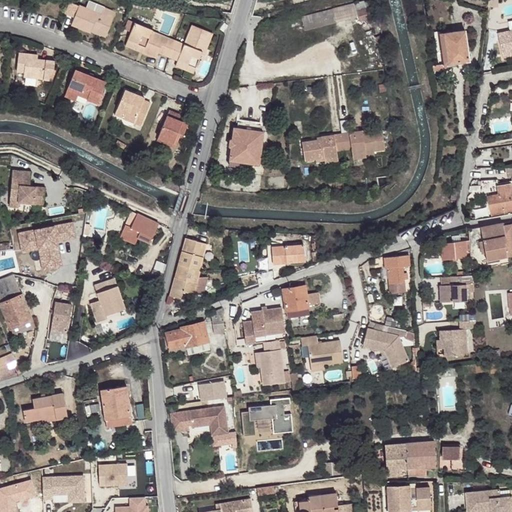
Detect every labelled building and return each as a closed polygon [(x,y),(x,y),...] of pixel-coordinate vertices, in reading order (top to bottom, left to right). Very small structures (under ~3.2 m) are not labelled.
[(368,0),(367,0),(355,3),(358,17),(360,22),(369,19),(370,21),(374,20),(368,0)] [(371,0),(368,0),(374,20),(377,20),(371,0)] [(79,6),(71,2),(66,13),(74,16),(79,6)] [(358,17),(355,3),(301,17),(305,31),(358,17)] [(74,16),(71,25),(91,33),(91,32),(93,27),(108,33),(116,12),(104,7),(103,9),(102,14),(96,11),(79,5),(79,6),(74,16)] [(501,40),(500,40),(502,54),(511,51),(511,20),(509,22),(511,31),(500,33),(501,40)] [(184,44),(153,31),(153,30),(134,22),(127,40),(145,48),(143,53),(157,58),(159,53),(177,61),(196,68),(202,54),(204,47),(207,49),(213,33),(192,25),(184,44)] [(223,32),(228,25),(225,23),(220,29),(223,32)] [(108,33),(93,27),(91,32),(106,37),(108,33)] [(440,34),(444,64),(469,61),(465,31),(440,34)] [(435,65),(436,71),(443,70),(442,64),(444,64),(440,34),(440,32),(434,33),(438,65),(435,65)] [(127,40),(125,45),(143,53),(145,48),(127,40)] [(19,52),(16,72),(24,73),(24,77),(49,81),(49,80),(50,75),(52,75),(55,75),(56,69),(54,69),(55,61),(38,59),(34,58),(35,54),(19,52)] [(175,66),(194,74),(196,68),(177,61),(175,66)] [(75,69),(67,90),(67,91),(78,95),(98,103),(107,82),(75,69)] [(117,110),(125,113),(123,118),(141,126),(151,103),(144,100),(145,97),(125,89),(117,110)] [(76,102),(78,95),(67,91),(64,97),(76,102)] [(117,110),(115,115),(123,118),(125,113),(117,110)] [(169,110),(158,138),(176,146),(178,141),(181,134),(184,135),(188,124),(179,120),(175,118),(177,113),(169,110)] [(239,122),(239,128),(258,131),(259,125),(239,122)] [(239,128),(234,128),(230,161),(241,162),(259,164),(263,132),(258,131),(239,128)] [(302,142),(305,161),(316,160),(324,158),(338,156),(337,151),(351,149),(352,154),(366,152),(375,151),(385,149),(383,130),(367,132),(363,133),(362,130),(321,136),(321,139),(317,140),(302,142)] [(158,138),(156,141),(175,148),(176,146),(158,138)] [(208,168),(203,186),(210,188),(216,169),(208,168)] [(13,170),(10,206),(19,207),(19,202),(43,204),(45,186),(30,185),(24,185),(24,179),(30,180),(31,171),(13,170)] [(486,185),(492,218),(511,213),(511,181),(498,184),(498,180),(482,181),(482,185),(486,185)] [(131,226),(137,214),(132,211),(126,224),(131,226)] [(126,224),(120,237),(135,243),(138,237),(150,243),(159,224),(137,214),(131,226),(126,224)] [(470,231),(470,229),(469,229),(470,239),(470,247),(484,244),(487,260),(498,258),(498,254),(510,252),(511,256),(511,255),(511,221),(480,227),(481,229),(470,231)] [(42,248),(46,269),(62,266),(57,241),(75,237),(72,222),(18,233),(21,244),(30,242),(32,250),(39,248),(42,248)] [(465,249),(470,249),(470,247),(470,239),(460,240),(459,235),(452,236),(452,241),(440,242),(442,259),(466,257),(465,249)] [(186,237),(178,264),(199,270),(206,243),(186,237)] [(30,242),(21,244),(22,252),(32,250),(30,242)] [(273,263),(305,261),(304,245),(272,247),(273,263)] [(409,254),(384,257),(385,268),(388,267),(389,276),(390,292),(405,291),(404,279),(408,278),(407,272),(403,272),(403,266),(410,265),(409,254)] [(149,283),(161,288),(166,266),(157,263),(149,283)] [(199,270),(178,264),(169,295),(172,296),(180,298),(182,291),(192,294),(203,294),(207,280),(198,277),(200,270),(199,270)] [(256,273),(259,286),(274,280),(273,269),(256,273)] [(14,335),(35,327),(13,274),(0,279),(0,302),(7,320),(1,323),(3,330),(6,329),(7,333),(12,331),(14,335)] [(467,297),(466,284),(473,283),(472,275),(459,275),(460,284),(442,285),(440,285),(440,301),(467,301),(467,297)] [(442,276),(442,285),(460,284),(459,275),(442,276)] [(105,314),(125,308),(115,277),(95,284),(100,299),(90,302),(96,321),(106,318),(105,314)] [(283,289),(286,310),(299,308),(308,307),(308,304),(319,302),(317,292),(306,294),(305,285),(283,289)] [(432,298),(423,298),(423,307),(431,307),(432,298)] [(55,302),(47,352),(57,350),(58,353),(64,354),(72,304),(55,302)] [(262,310),(251,312),(252,320),(243,322),(246,344),(256,343),(255,335),(285,331),(281,307),(266,309),(262,310)] [(225,332),(221,308),(214,310),(215,313),(211,314),(214,333),(225,332)] [(299,308),(286,310),(287,318),(300,316),(299,308)] [(439,330),(440,340),(444,339),(444,348),(445,356),(467,354),(466,329),(476,328),(475,320),(459,321),(460,329),(439,330)] [(182,329),(166,333),(170,348),(186,344),(187,346),(208,341),(204,321),(181,327),(182,329)] [(375,323),(373,329),(367,328),(363,345),(383,350),(385,351),(386,353),(392,367),(408,360),(399,336),(405,337),(406,331),(375,323)] [(406,331),(405,337),(414,341),(414,332),(406,331)] [(317,335),(301,337),(302,345),(308,344),(311,365),(324,364),(343,361),(340,340),(318,343),(317,335)] [(279,339),(264,342),(265,350),(259,351),(261,366),(263,384),(284,381),(283,370),(280,349),(279,341),(279,339)] [(440,340),(436,340),(437,349),(444,348),(444,339),(440,340)] [(208,341),(187,346),(189,354),(210,349),(208,341)] [(0,374),(6,372),(7,377),(20,373),(17,364),(9,367),(5,357),(0,358),(0,374)] [(406,365),(406,373),(417,372),(416,369),(416,362),(414,362),(411,365),(406,365)] [(486,362),(476,363),(477,371),(487,370),(486,362)] [(502,362),(490,364),(491,372),(503,370),(502,362)] [(198,384),(201,401),(225,397),(222,381),(198,384)] [(131,423),(126,386),(101,389),(106,427),(131,423)] [(68,417),(63,393),(33,399),(35,408),(24,410),(26,421),(42,418),(42,415),(56,413),(57,419),(68,417)] [(248,411),(241,411),(243,435),(255,434),(254,419),(254,417),(256,416),(257,419),(269,418),(269,415),(272,415),(272,418),(273,433),(293,431),(291,413),(284,413),(283,404),(290,403),(289,397),(270,399),(270,404),(248,406),(248,411)] [(224,406),(178,412),(180,431),(189,430),(187,419),(191,419),(192,426),(210,424),(212,434),(228,432),(224,406)] [(170,413),(172,432),(180,431),(178,412),(170,413)] [(397,444),(385,445),(387,475),(406,474),(405,467),(408,467),(408,475),(416,475),(415,467),(435,466),(434,441),(408,443),(408,442),(406,442),(406,443),(405,443),(405,440),(397,440),(397,444)] [(460,446),(443,446),(443,459),(452,459),(452,470),(471,470),(471,458),(461,458),(460,446)] [(339,462),(324,464),(325,474),(340,473),(339,462)] [(127,463),(98,464),(99,485),(128,483),(127,463)] [(426,466),(415,467),(416,475),(426,474),(426,466)] [(83,475),(42,476),(43,498),(52,497),(52,493),(68,492),(72,492),(72,501),(84,500),(83,475)] [(257,487),(258,495),(274,493),(273,485),(257,487)] [(409,486),(388,487),(389,511),(410,511),(410,510),(418,510),(418,507),(431,506),(430,487),(409,488),(409,486)] [(511,511),(511,496),(511,497),(501,497),(500,491),(500,489),(467,492),(468,511),(474,511),(489,511),(488,509),(492,508),(492,510),(492,511),(511,511)] [(309,499),(299,501),(301,511),(300,511),(333,511),(333,505),(338,504),(336,492),(308,496),(309,499)] [(144,496),(129,496),(129,505),(114,506),(114,511),(147,511),(147,505),(144,505),(144,496)] [(216,510),(205,511),(253,511),(251,498),(215,504),(216,510)] [(338,504),(333,505),(333,511),(355,511),(354,502),(338,504)]
